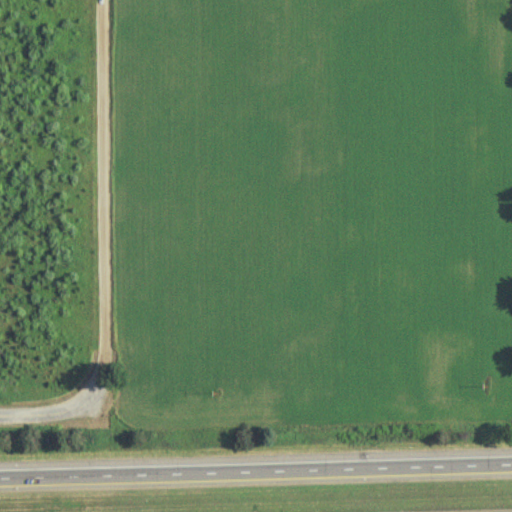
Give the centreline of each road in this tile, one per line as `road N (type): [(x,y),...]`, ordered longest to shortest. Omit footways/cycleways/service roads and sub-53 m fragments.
road 1 (motorway): [(511,465),(0,479)]
road 2 (residential): [(97,385),(106,215),(101,0)]
